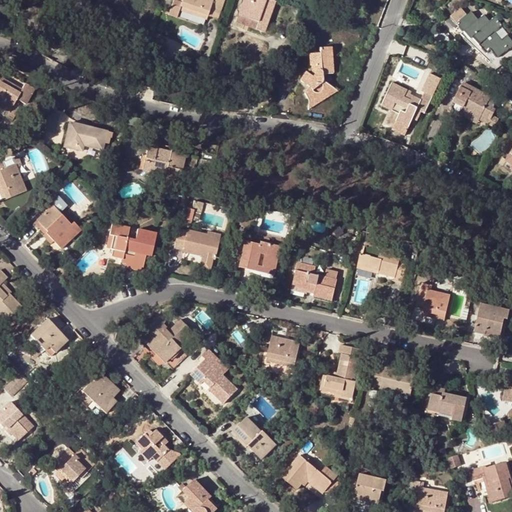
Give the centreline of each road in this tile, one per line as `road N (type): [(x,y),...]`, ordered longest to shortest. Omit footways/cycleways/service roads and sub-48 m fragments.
road 1 (residential): [(471,355),(193,293),(143,302),(91,329)]
road 2 (residential): [(343,169),(106,104),(0,48)]
road 3 (residential): [(278,511),(91,329)]
road 4 (residential): [(511,229),(343,169)]
road 5 (residential): [(343,169),(400,0)]
road 6 (residential): [(91,329),(0,231)]
